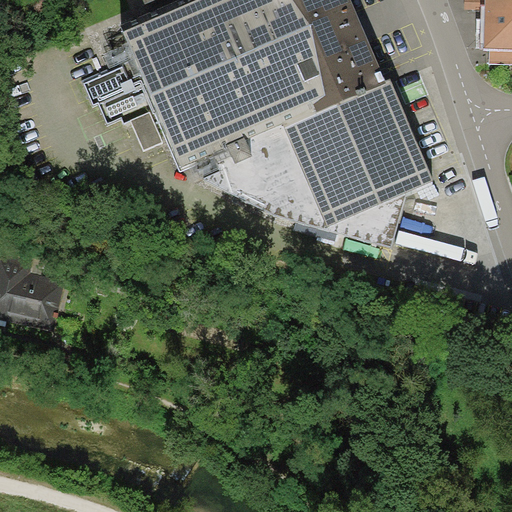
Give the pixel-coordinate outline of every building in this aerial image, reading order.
[(144,0),(152,20),(123,32),(180,170),(230,150),(235,163),(253,156),(246,139),(284,124),(326,227),(434,182),(392,80),(384,83),(349,0),(144,0)] [(484,0),(465,0),(465,10),(485,10),(484,0)] [(511,0),(484,0),(485,10),(483,49),(490,49),(490,63),(511,63),(511,0)] [(150,112),(131,120),(144,150),(163,142),(150,112)] [(0,320),(53,333),(64,285),(28,276),(31,264),(10,259),(0,257),(0,320)]
